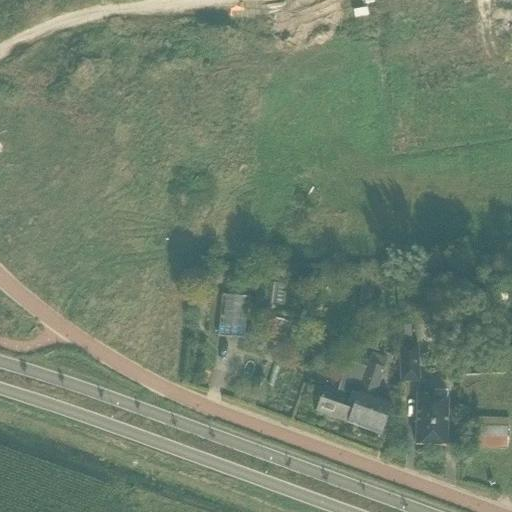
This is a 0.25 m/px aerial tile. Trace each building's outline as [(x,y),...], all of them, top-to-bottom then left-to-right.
[(470,0),(434,0),(436,10),(471,3),(470,0)] [(471,3),(436,10),(440,28),(474,21),(471,3)] [(419,21),(407,23),(409,34),(421,32),(419,21)] [(474,21),(440,28),(443,47),(478,40),(474,21)] [(156,32),(155,57),(199,58),(199,32),(156,32)] [(236,32),(236,58),(280,58),(280,33),(236,32)] [(421,32),(409,34),(411,45),(423,43),(421,32)] [(326,36),(326,48),(337,48),(337,36),(326,36)] [(337,36),(337,48),(348,48),(348,36),(337,36)] [(375,37),(375,49),(386,49),(387,37),(375,37)] [(387,37),(386,49),(398,49),(398,37),(387,37)] [(94,38),(83,41),(86,53),(97,50),(94,38)] [(478,40),(443,47),(447,65),(481,59),(478,40)] [(83,41),(73,44),(75,55),(86,53),(83,41)] [(304,44),(303,58),(311,59),(312,44),(304,44)] [(123,46),(112,49),(114,59),(126,57),(123,46)] [(57,47),(47,50),(49,61),(60,59),(57,47)] [(47,50),(36,52),(39,64),(49,61),(47,50)] [(126,57),(114,59),(117,70),(128,67),(126,57)] [(155,57),(155,82),(198,82),(199,58),(155,57)] [(236,58),(236,82),(279,83),(280,58),(236,58)] [(303,58),(303,73),(311,73),(311,59),(303,58)] [(426,58),(414,60),(416,71),(428,69),(426,58)] [(481,59),(447,65),(450,84),(485,77),(481,59)] [(428,69),(416,71),(418,82),(430,80),(428,69)] [(485,77),(450,84),(454,102),(488,96),(485,77)] [(311,79),(311,123),(336,123),(337,80),(311,79)] [(337,80),(336,123),(361,124),(361,80),(337,80)] [(361,80),(361,124),(386,124),(386,80),(361,80)] [(386,80),(386,124),(411,124),(411,81),(386,80)] [(155,106),(155,107),(163,107),(163,106),(198,107),(198,82),(155,82),(155,106)] [(236,82),(235,107),(271,107),(271,108),(279,108),(279,107),(279,83),(236,82)] [(15,90),(2,97),(6,104),(19,97),(15,90)] [(115,90),(96,95),(104,129),(124,124),(115,90)] [(127,91),(119,93),(122,108),(130,106),(127,91)] [(297,93),(297,108),(305,108),(305,93),(297,93)] [(96,95),(78,99),(86,133),(104,129),(96,95)] [(417,96),(417,107),(429,107),(430,96),(417,96)] [(488,96),(454,102),(458,122),(492,115),(488,96)] [(78,99),(59,103),(68,138),(76,136),(86,133),(78,99)] [(59,103),(41,108),(49,142),(68,138),(59,103)] [(130,106),(122,108),(126,122),(134,120),(130,106)] [(163,107),(163,127),(198,128),(198,107),(163,106),(163,107)] [(235,107),(235,128),(270,128),(271,108),(271,107),(235,107)] [(417,107),(417,118),(429,118),(429,107),(417,107)] [(41,108),(22,112),(30,147),(49,142),(41,108)] [(297,108),(297,123),(305,123),(305,108),(297,108)] [(314,190),(314,234),(339,234),(340,191),(314,190)] [(340,191),(339,234),(364,234),(364,191),(340,191)] [(364,191),(364,234),(388,235),(389,191),(364,191)] [(389,191),(388,235),(414,235),(414,191),(389,191)] [(424,192),(424,235),(449,235),(450,192),(424,192)] [(450,192),(449,235),(474,236),(474,192),(450,192)] [(474,192),(474,236),(498,236),(499,193),(474,192)] [(511,192),(499,193),(498,236),(511,236),(511,192)] [(324,255),(324,263),(339,264),(339,256),(324,255)] [(339,256),(339,264),(354,264),(354,256),(339,256)] [(373,256),(373,264),(388,265),(388,256),(373,256)] [(388,256),(388,265),(403,265),(403,257),(388,256)] [(434,259),(433,267),(448,268),(449,260),(434,259)] [(449,260),(448,268),(463,269),(464,261),(449,260)] [(483,262),(482,270),(497,270),(498,262),(483,262)] [(217,337),(243,339),(247,298),(221,296),(217,337)] [(263,341),(283,347),(290,324),(270,318),(263,341)] [(419,383),(418,345),(397,345),(399,384),(419,383)] [(372,398),(382,368),(367,363),(364,373),(351,368),(346,383),(327,377),(314,413),(381,436),(387,417),(391,405),(372,398)] [(434,390),(418,389),(416,445),(448,446),(450,400),(434,399),(434,390)] [(462,426),(474,427),(474,447),(507,449),(508,419),(472,418),(472,414),(463,414),(462,426)]
